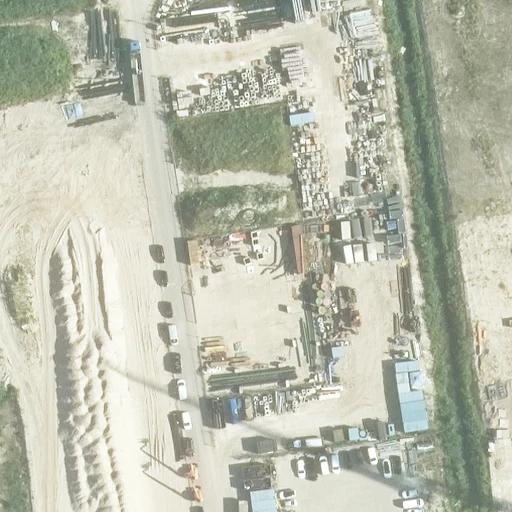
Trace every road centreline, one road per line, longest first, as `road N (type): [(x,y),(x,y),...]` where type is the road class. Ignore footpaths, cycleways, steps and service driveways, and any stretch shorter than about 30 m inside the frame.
road 1 (residential): [(74,249),(511,186)]
road 2 (residential): [(74,249),(116,511)]
road 3 (residential): [(40,0),(74,249)]
